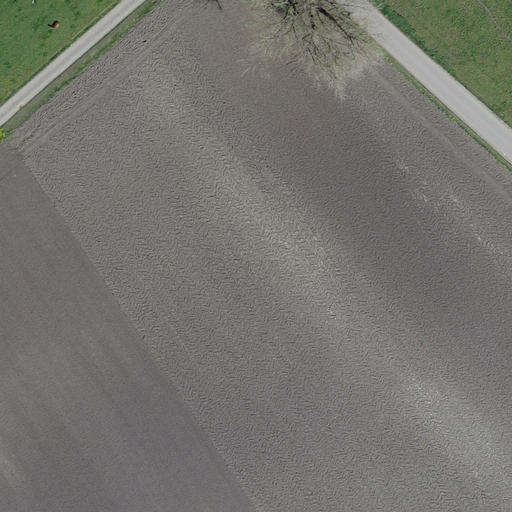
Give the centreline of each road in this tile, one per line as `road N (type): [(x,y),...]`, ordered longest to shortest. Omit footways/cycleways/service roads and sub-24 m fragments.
road 1 (unclassified): [(511,150),(352,0)]
road 2 (track): [(0,122),(144,0)]
